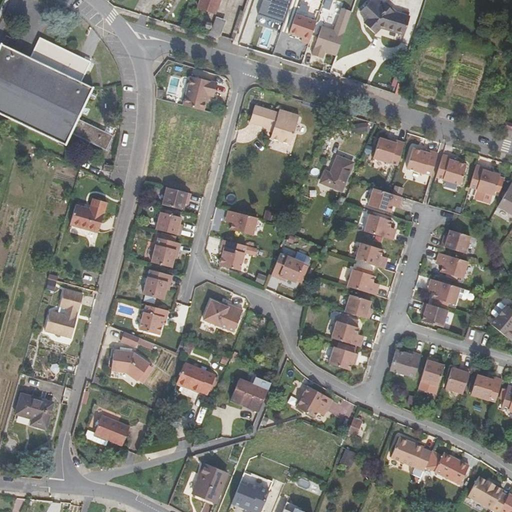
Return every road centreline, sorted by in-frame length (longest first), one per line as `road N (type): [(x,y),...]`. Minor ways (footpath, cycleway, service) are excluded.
road 1 (residential): [(62,488),(68,429),(144,123),(139,61),(125,32)]
road 2 (residential): [(511,149),(245,67)]
road 3 (residential): [(199,266),(265,299),(303,364),(369,402)]
road 4 (residential): [(245,67),(196,252),(199,266)]
road 5 (residential): [(62,488),(248,435)]
road 6 (residential): [(369,402),(511,474)]
road 7 (residential): [(245,67),(125,32)]
road 8 (residential): [(392,327),(511,362)]
road 9 (residential): [(392,327),(427,212)]
